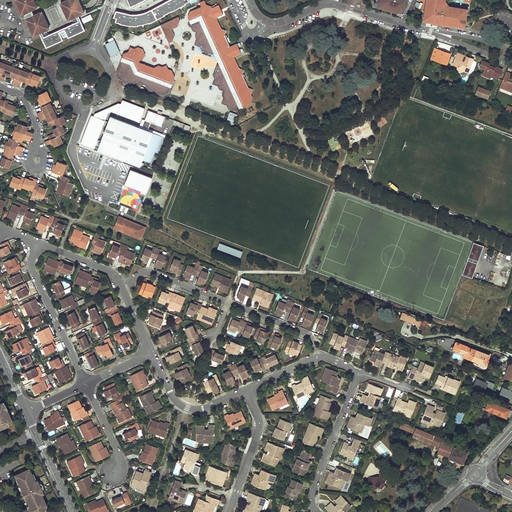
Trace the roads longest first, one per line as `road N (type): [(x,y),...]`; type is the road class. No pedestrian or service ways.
road 1 (residential): [(316,511),(311,506),(355,373),(315,355)]
road 2 (residential): [(90,52),(72,53),(58,68),(59,88),(74,101),(92,101),(107,85),(107,68),(93,53)]
road 3 (residential): [(37,243),(31,268),(85,383)]
road 4 (residential): [(228,511),(259,422),(244,389)]
road 5 (residential): [(244,389),(204,409),(186,408),(151,353)]
road 6 (residential): [(127,296),(134,275),(147,270),(227,302)]
